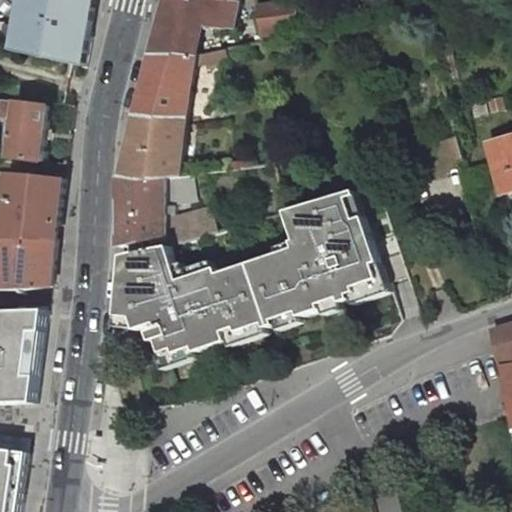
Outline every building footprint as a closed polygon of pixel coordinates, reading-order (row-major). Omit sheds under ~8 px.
[(25,0),(16,49),(87,66),(99,0),(25,0)] [(242,0),(168,0),(162,24),(211,24),(239,24),(242,0)] [(297,0),(291,0),(258,5),(262,42),(283,38),(282,31),(302,28),(297,0)] [(206,53),(211,24),(162,24),(155,52),(202,53),(206,53)] [(209,64),(211,69),(232,64),(229,48),(206,53),(202,53),(199,65),(209,64)] [(191,115),(194,82),(199,65),(202,53),(155,52),(140,113),(191,115)] [(506,109),(503,96),(489,99),(492,112),(506,109)] [(47,159),(54,104),(0,97),(0,113),(7,115),(17,116),(12,155),(47,159)] [(490,113),(486,100),(472,104),(475,117),(490,113)] [(184,176),(191,115),(140,113),(126,173),(171,178),(184,176)] [(7,115),(1,154),(12,155),(17,116),(7,115)] [(459,135),(444,140),(450,164),(465,159),(459,135)] [(511,187),(511,136),(492,141),(504,189),(511,187)] [(68,177),(13,173),(8,217),(6,240),(60,240),(68,177)] [(180,204),(200,200),(196,174),(184,176),(171,178),(126,173),(120,173),(122,244),(170,233),(174,245),(209,235),(203,210),(181,215),(172,217),(171,205),(180,204)] [(209,235),(174,245),(156,251),(155,248),(130,253),(124,313),(139,315),(144,328),(164,321),(166,326),(156,330),(160,339),(164,337),(171,355),(201,345),(203,350),(234,339),(231,330),(243,326),(245,330),(281,318),(282,322),(307,314),(305,310),(327,302),(328,307),(348,300),(350,306),(360,303),(356,292),(388,281),(357,191),(221,231),(209,235)] [(181,215),(180,204),(171,205),(172,217),(181,215)] [(221,231),(215,207),(203,210),(209,235),(221,231)] [(8,217),(0,217),(0,239),(6,240),(8,217)] [(0,287),(55,286),(60,240),(6,240),(0,239),(0,287)] [(0,404),(40,404),(52,310),(0,311),(0,404)] [(505,365),(511,363),(511,324),(498,329),(505,365)] [(0,436),(0,449),(34,454),(36,441),(0,436)] [(0,511),(23,511),(31,457),(0,452),(0,511)]
